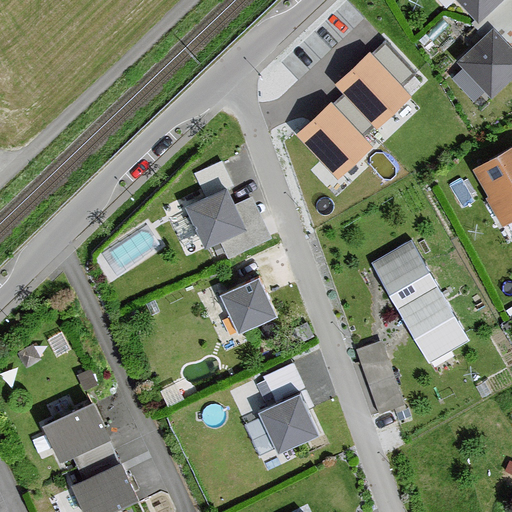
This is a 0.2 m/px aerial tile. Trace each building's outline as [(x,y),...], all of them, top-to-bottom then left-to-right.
[(489,0),(451,0),(470,19),(489,0)] [(353,59),(334,77),(341,84),(377,123),(411,91),(406,85),(424,69),(387,28),(377,37),(353,59)] [(511,66),(511,58),(482,28),(448,62),(482,96),(511,66)] [(314,109),(294,128),(337,175),(374,141),(366,133),(377,123),(341,84),(334,90),(314,109)] [(511,141),(464,169),(480,196),(476,198),(492,225),(511,213),(511,141)] [(215,191),(176,208),(193,245),(232,228),(215,191)] [(147,221),(106,247),(119,268),(160,242),(147,221)] [(460,340),(409,245),(367,267),(419,362),(460,340)] [(265,315),(247,277),(210,295),(227,333),(265,315)] [(379,405),(405,397),(383,334),(358,342),(379,405)] [(258,369),(265,394),(305,382),(297,357),(258,369)] [(306,436),(287,396),(248,414),(267,454),(306,436)] [(99,439),(81,401),(30,425),(48,462),(99,439)] [(102,511),(128,500),(110,462),(59,486),(71,511),(102,511)]
